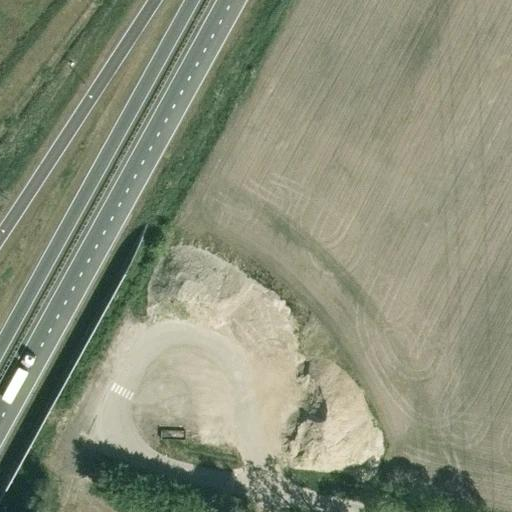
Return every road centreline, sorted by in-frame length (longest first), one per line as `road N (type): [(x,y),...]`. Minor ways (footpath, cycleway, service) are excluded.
road 1 (trunk): [(0,405),(222,0)]
road 2 (unclassified): [(272,492),(250,446),(235,361),(200,334),(161,335),(146,346),(119,390),(116,426),(126,446),(202,478)]
road 3 (trunk): [(191,0),(0,346)]
road 4 (trunk): [(155,0),(0,238)]
